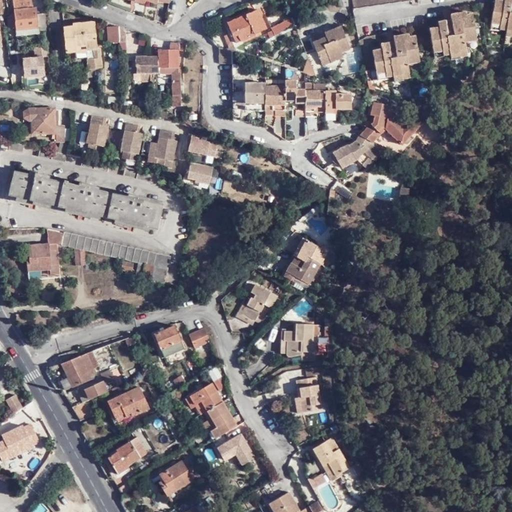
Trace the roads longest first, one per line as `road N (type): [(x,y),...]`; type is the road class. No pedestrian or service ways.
road 1 (residential): [(0,204),(168,244),(175,207),(156,191),(0,157)]
road 2 (residential): [(26,369),(57,344),(136,322),(211,314),(248,409),(285,473)]
road 3 (tertiary): [(26,369),(109,511)]
road 4 (residential): [(80,0),(172,37),(224,0)]
